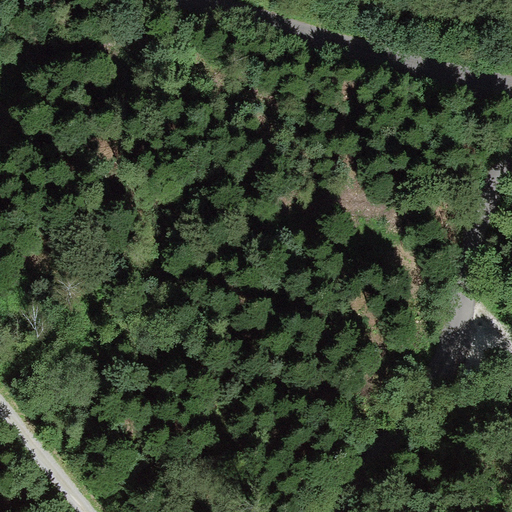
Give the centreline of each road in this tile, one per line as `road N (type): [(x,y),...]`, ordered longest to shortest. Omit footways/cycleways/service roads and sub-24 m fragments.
road 1 (unclassified): [(511,91),(191,0)]
road 2 (track): [(85,511),(0,407)]
